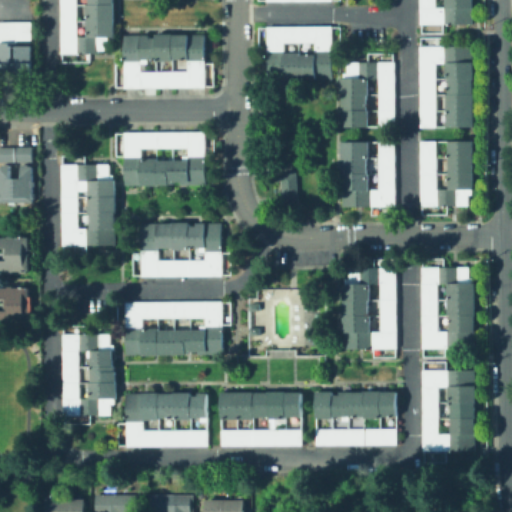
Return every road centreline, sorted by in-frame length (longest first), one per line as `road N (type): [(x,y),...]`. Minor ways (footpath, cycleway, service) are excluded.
road 1 (tertiary): [(504,237),(511,505)]
road 2 (tertiary): [(504,237),(291,237),(257,221)]
road 3 (residential): [(238,110),(0,112)]
road 4 (residential): [(503,0),(504,237)]
road 5 (tertiary): [(237,0),(239,186),(257,221)]
